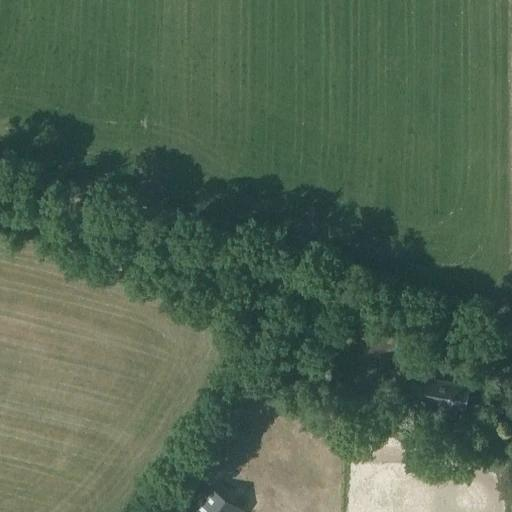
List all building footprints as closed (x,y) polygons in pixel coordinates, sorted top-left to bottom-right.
[(327,321),(297,313),(292,331),(322,339),(327,321)] [(395,345),(386,329),(386,328),(371,336),(366,327),(358,331),(362,341),(353,345),(357,354),(361,362),(395,345)] [(432,362),(435,345),(417,343),(415,360),(432,362)] [(422,383),(411,381),(409,395),(419,398),(419,401),(461,409),(466,385),(423,377),(422,383)] [(422,423),(425,405),(408,401),(407,407),(393,402),(392,408),(391,408),(384,422),(390,424),(390,427),(412,433),(416,421),(422,423)] [(384,424),(384,422),(391,408),(375,405),(371,420),(384,424)] [(324,451),(330,428),(305,420),(298,443),(324,451)] [(351,449),(350,470),(376,471),(377,450),(351,449)] [(206,493),(194,511),(228,511),(231,507),(206,493)]
